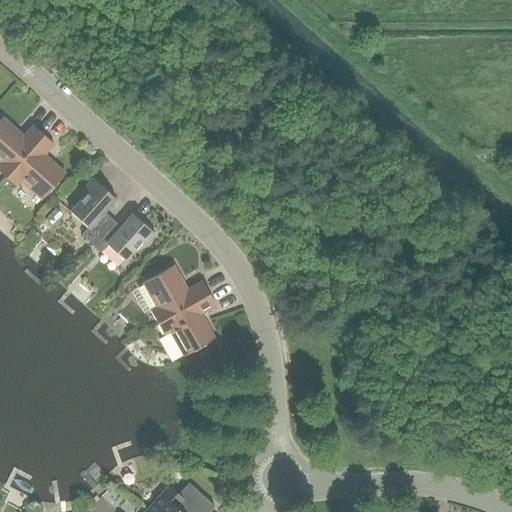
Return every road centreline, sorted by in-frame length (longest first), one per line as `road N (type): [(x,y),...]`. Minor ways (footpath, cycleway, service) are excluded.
road 1 (residential): [(281,479),(265,350),(230,267),(0,47)]
road 2 (residential): [(504,511),(422,487),(281,479)]
